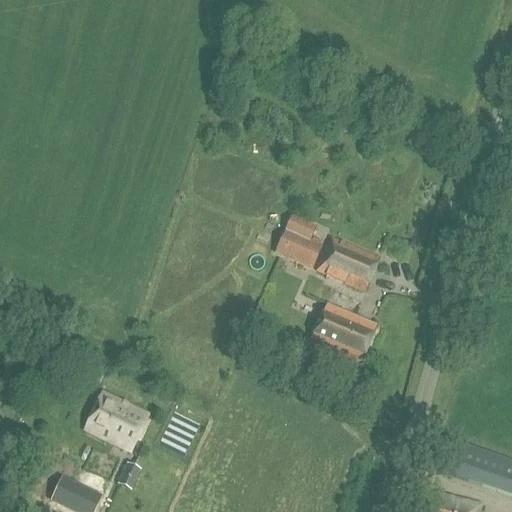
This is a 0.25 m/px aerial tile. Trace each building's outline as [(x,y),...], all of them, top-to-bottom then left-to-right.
[(274,254),(313,271),(323,246),(311,241),(317,226),(291,215),(274,254)] [(380,258),(357,248),(332,238),(318,271),(366,292),(380,258)] [(360,367),(377,327),(327,305),(309,346),(360,367)] [(132,453),(149,415),(102,393),(84,431),(132,453)] [(511,495),(511,460),(459,443),(449,474),(511,495)] [(131,491),(141,471),(128,465),(118,485),(131,491)] [(52,500),(77,511),(95,511),(102,497),(62,478),(52,500)] [(479,511),(481,505),(433,493),(428,511),(479,511)]
